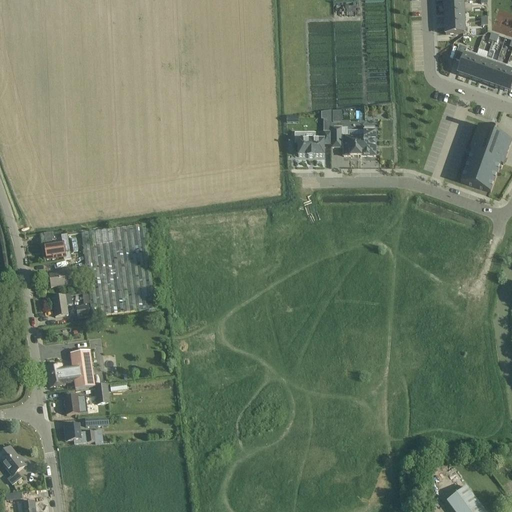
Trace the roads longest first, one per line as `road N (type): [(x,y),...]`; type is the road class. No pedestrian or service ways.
road 1 (unclassified): [(41,410),(19,256),(0,194)]
road 2 (residential): [(320,182),(396,181),(504,219)]
road 3 (residential): [(424,0),(427,67),(439,83),(511,109)]
